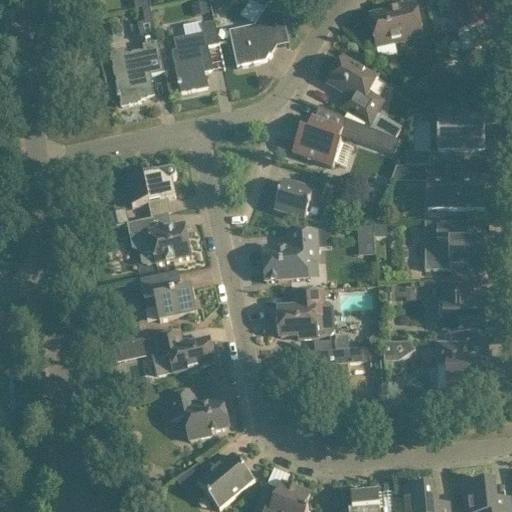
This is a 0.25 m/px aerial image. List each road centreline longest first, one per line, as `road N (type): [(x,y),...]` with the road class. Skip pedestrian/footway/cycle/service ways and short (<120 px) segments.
road 1 (residential): [(511,448),(326,465),(272,444),(199,128)]
road 2 (unclassified): [(82,511),(52,287)]
road 3 (residential): [(343,0),(263,113),(199,128)]
road 4 (residential): [(199,128),(35,164)]
road 5 (unclassified): [(35,164),(24,0)]
road 6 (unclassified): [(52,287),(35,164)]
